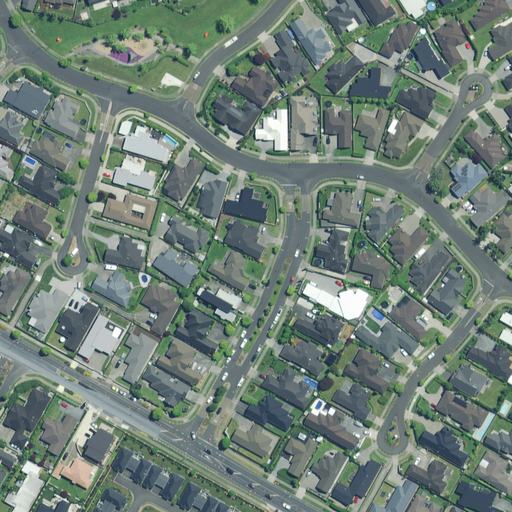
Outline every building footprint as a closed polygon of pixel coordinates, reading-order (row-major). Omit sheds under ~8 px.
[(37,0),(24,0),(22,7),(33,11),(37,0)] [(347,29),(349,32),(366,21),(353,0),(338,0),(341,4),(333,10),(334,11),(326,16),(338,35),(347,29)] [(358,0),(377,28),(397,15),(391,6),(386,10),(379,0),(358,0)] [(400,0),(410,15),(412,13),(416,19),(424,14),(421,9),(427,5),(425,2),(427,0),(400,0)] [(486,0),(483,2),(484,4),(478,8),(481,12),(470,18),(477,30),(511,10),(506,2),(507,1),(506,0),(486,0)] [(309,32),(301,18),(290,25),(317,66),(322,62),(321,61),(326,57),(325,54),(331,50),(324,38),(326,37),(321,30),(316,33),(313,29),(309,32)] [(441,26),(442,28),(434,32),(444,51),(443,52),(451,68),(463,61),(456,47),(467,41),(455,19),(446,24),(441,26)] [(419,26),(411,22),(408,27),(399,23),(389,44),(386,42),(380,54),(391,59),(396,50),(405,55),(419,26)] [(491,48),(489,51),(495,61),(511,50),(511,28),(509,30),(506,27),(500,27),(491,32),(498,43),(491,48)] [(295,46),(284,30),(275,36),(283,49),(276,54),(278,56),(272,60),(277,69),(281,67),(283,71),(279,74),(286,86),(296,80),(294,77),(302,72),(304,76),(312,72),(301,55),(297,57),(291,48),(295,46)] [(439,60),(426,39),(419,44),(420,46),(415,50),(420,57),(418,58),(427,72),(435,67),(441,78),(450,72),(441,59),(439,60)] [(365,66),(356,56),(346,66),(341,61),(327,75),(331,80),(326,85),(336,94),(365,66)] [(511,56),(509,58),(511,63),(511,74),(503,80),(509,91),(511,88),(511,56)] [(274,78),(255,67),(250,75),(253,76),(249,83),(239,77),(232,87),(263,107),(269,99),(263,95),(267,88),(273,92),(278,84),(272,81),(274,78)] [(381,69),(372,68),(371,79),(359,78),(358,84),(352,84),(351,96),(388,99),(388,92),(391,92),(391,87),(380,86),(381,69)] [(51,97),(26,82),(19,94),(11,90),(5,100),(38,119),(51,97)] [(436,94),(421,87),(418,92),(411,89),(409,93),(402,90),(397,102),(413,110),(412,111),(428,119),(435,105),(432,103),(436,94)] [(234,101),(225,95),(223,99),(220,97),(214,106),(219,109),(214,117),(227,125),(228,124),(246,136),(262,111),(247,101),(241,111),(232,104),(234,101)] [(305,109),(306,97),(292,97),(291,111),(292,111),(291,150),(303,150),(304,134),(317,135),(318,109),(305,109)] [(80,106),(65,98),(62,103),(57,100),(52,111),(50,110),(44,122),(53,127),(52,127),(74,139),(80,127),(72,123),(80,106)] [(389,112),(380,109),(377,120),(360,114),(356,129),(362,131),(361,135),(369,137),(366,147),(377,151),(389,112)] [(287,150),(287,110),(278,110),(278,120),(270,121),(270,118),(264,118),(264,130),(257,130),(257,140),(275,140),(275,150),(287,150)] [(335,110),(326,110),(326,134),(340,134),(340,148),(352,148),(352,111),(341,111),(341,118),(335,118),(335,110)] [(19,116),(10,111),(3,123),(0,120),(0,134),(0,135),(0,136),(19,147),(25,137),(19,134),(24,125),(16,121),(19,116)] [(424,122),(404,112),(394,135),(390,133),(386,142),(391,144),(385,155),(392,158),(393,155),(399,158),(410,135),(416,138),(424,122)] [(147,129),(138,126),(136,135),(132,134),(131,138),(127,136),(123,149),(170,163),(174,151),(175,151),(178,143),(165,133),(161,146),(157,144),(159,138),(145,133),(147,129)] [(499,149),(502,146),(498,143),(501,140),(496,134),(491,138),(489,136),(484,141),(474,129),(465,138),(493,169),(505,158),(501,153),(502,152),(499,149)] [(43,136),(41,140),(37,138),(30,153),(44,159),(43,161),(65,171),(71,160),(59,154),(63,145),(43,136)] [(0,173),(8,178),(12,171),(7,167),(9,163),(1,159),(2,155),(8,158),(12,151),(3,146),(2,149),(0,148),(0,173)] [(204,165),(193,159),(186,171),(177,165),(167,181),(168,182),(164,188),(170,192),(168,195),(179,201),(181,198),(183,199),(204,165)] [(145,166),(125,160),(122,169),(118,167),(113,182),(126,186),(128,182),(152,190),(157,173),(150,171),(149,173),(144,171),(145,166)] [(475,169),(470,163),(462,170),(457,165),(450,171),(457,180),(450,186),(460,198),(488,174),(480,165),(475,169)] [(59,174),(42,165),(34,182),(23,176),(19,184),(30,190),(30,192),(57,205),(62,194),(53,190),(56,184),(54,183),(59,174)] [(216,180),(215,183),(209,181),(209,184),(205,184),(203,193),(205,194),(201,208),(206,209),(204,215),(219,219),(228,183),(216,180)] [(255,191),(245,188),(242,203),(228,200),(225,212),(266,222),(269,210),(263,209),(265,202),(253,199),(255,191)] [(496,196),(489,188),(481,196),(478,192),(470,199),(475,205),(473,207),(478,213),(471,219),(479,228),(509,201),(501,192),(496,196)] [(353,195),(337,193),(336,199),(334,199),(332,211),(325,210),(324,219),(330,220),(330,222),(359,226),(360,215),(350,213),(353,195)] [(158,203),(128,194),(125,203),(109,199),(104,216),(150,230),(158,203)] [(48,212),(32,204),(26,215),(19,211),(13,221),(46,240),(52,229),(42,223),(48,212)] [(406,212),(397,204),(388,214),(372,209),(370,216),(372,216),(370,221),(369,220),(366,228),(373,231),(369,236),(377,243),(406,212)] [(511,215),(511,213),(507,209),(493,226),(499,231),(496,234),(503,239),(497,246),(506,254),(511,245),(511,220),(509,219),(511,215)] [(183,220),(175,215),(170,225),(172,226),(165,239),(176,245),(178,242),(186,246),(185,248),(196,254),(200,248),(202,250),(209,237),(208,237),(210,232),(201,227),(197,234),(181,225),(183,220)] [(246,225),(238,221),(232,233),(230,232),(225,242),(260,260),(265,248),(256,244),(259,238),(257,237),(260,230),(254,228),(249,228),(246,225)] [(430,235),(421,227),(411,238),(400,228),(389,241),(394,245),(390,250),(396,255),(394,258),(404,266),(430,235)] [(34,238),(15,229),(12,235),(1,229),(0,230),(0,240),(5,243),(1,250),(18,259),(16,262),(31,269),(37,258),(27,253),(34,238)] [(350,233),(334,229),(329,247),(320,244),(317,256),(328,259),(325,267),(345,272),(348,261),(345,260),(347,255),(344,254),(350,233)] [(133,240),(123,237),(119,252),(108,249),(105,261),(142,270),(145,258),(141,257),(143,251),(137,249),(138,244),(133,243),(133,240)] [(178,255),(170,250),(166,256),(162,253),(154,265),(187,288),(199,270),(188,262),(184,268),(174,261),(178,255)] [(450,259),(441,251),(429,267),(424,263),(418,270),(415,267),(411,273),(416,277),(412,281),(419,287),(416,291),(423,296),(443,271),(442,270),(450,259)] [(249,261),(233,252),(226,264),(228,264),(224,270),(213,264),(209,271),(243,292),(249,281),(242,277),(245,272),(243,271),(249,261)] [(377,257),(357,252),(352,270),(374,275),(371,287),(383,289),(386,277),(388,277),(391,265),(384,263),(385,260),(376,258),(377,257)] [(31,275),(19,268),(16,274),(10,271),(7,276),(5,275),(0,282),(2,283),(0,287),(0,289),(5,293),(0,301),(0,311),(8,316),(31,275)] [(468,281),(452,268),(446,276),(451,280),(440,293),(436,290),(427,301),(447,316),(458,301),(456,299),(466,287),(464,286),(468,281)] [(132,297),(128,294),(128,292),(132,291),(130,283),(122,281),(125,276),(115,271),(109,283),(98,277),(92,289),(126,308),(132,297)] [(170,289),(169,292),(152,283),(141,303),(152,308),(151,310),(159,314),(151,330),(162,336),(179,304),(174,301),(178,293),(170,289)] [(353,290),(340,294),(342,300),(309,283),(303,293),(310,297),(309,300),(317,303),(318,302),(329,308),(329,309),(350,320),(360,317),(367,302),(366,301),(369,295),(359,290),(356,295),(355,295),(353,290)] [(201,288),(197,295),(202,298),(219,307),(216,313),(232,322),(236,316),(231,313),(233,308),(236,309),(242,299),(232,294),(232,296),(221,290),(217,296),(210,292),(206,290),(201,288)] [(30,312),(28,315),(38,320),(34,327),(48,335),(69,295),(57,289),(53,296),(43,291),(39,298),(35,296),(29,307),(34,310),(32,313),(30,312)] [(423,309),(408,297),(399,309),(396,307),(389,315),(421,340),(427,332),(414,321),(423,309)] [(100,309),(89,303),(82,316),(68,308),(56,330),(70,339),(66,346),(76,352),(100,309)] [(215,321),(194,309),(185,324),(191,327),(188,331),(180,327),(176,335),(213,356),(219,346),(205,338),(215,321)] [(511,315),(505,312),(501,320),(511,326),(511,333),(505,330),(500,338),(511,345),(511,315)] [(125,329),(100,315),(79,353),(90,359),(96,348),(110,355),(125,329)] [(315,326),(301,318),(295,329),(333,348),(337,341),(344,327),(345,325),(325,315),(324,317),(322,321),(319,319),(315,326)] [(420,345),(388,323),(382,331),(384,332),(380,339),(362,326),(356,335),(391,359),(400,346),(413,355),(420,345)] [(157,342),(141,333),(139,337),(132,333),(126,344),(132,347),(124,361),(131,364),(123,378),(134,384),(157,342)] [(172,358),(171,360),(162,355),(157,364),(197,386),(203,376),(189,368),(194,359),(193,358),(197,351),(175,339),(166,355),(172,358)] [(323,352),(300,341),(296,350),(287,345),(282,356),(312,371),(311,373),(320,377),(325,366),(318,363),(323,352)] [(508,350),(500,345),(496,351),(494,349),(491,354),(487,352),(485,354),(474,346),(467,356),(507,382),(511,375),(511,370),(509,369),(511,364),(511,361),(509,360),(511,355),(506,351),(508,350)] [(383,361),(361,349),(352,365),(349,364),(345,372),(384,394),(390,383),(375,375),(383,361)] [(172,378),(150,365),(143,378),(151,382),(149,386),(160,392),(160,394),(167,398),(165,401),(176,408),(181,398),(185,400),(192,388),(179,381),(177,385),(170,381),(172,378)] [(488,378),(463,365),(457,374),(455,373),(450,383),(473,397),(477,390),(481,393),(487,384),(485,383),(488,378)] [(297,374),(288,369),(281,381),(269,374),(263,386),(305,410),(310,400),(305,397),(311,386),(302,381),(300,385),(293,381),(297,374)] [(372,394),(356,384),(351,392),(353,394),(352,397),(340,390),(334,400),(356,413),(355,415),(365,421),(372,410),(365,406),(372,394)] [(51,398),(35,389),(24,408),(15,403),(4,424),(17,431),(11,443),(23,450),(29,439),(22,435),(26,429),(33,433),(51,398)] [(477,408),(447,391),(437,409),(464,424),(462,427),(470,432),(474,424),(481,428),(484,422),(487,423),(489,419),(487,417),(490,412),(478,406),(477,408)] [(284,405),(269,396),(265,402),(262,400),(258,407),(253,404),(247,414),(266,425),(269,421),(288,432),(294,421),(287,417),(289,413),(282,409),(284,405)] [(345,415),(332,408),(326,417),(320,413),(318,417),(311,413),(305,425),(323,435),(323,434),(329,437),(329,438),(352,452),(359,439),(345,431),(346,429),(339,425),(345,415)] [(63,424),(58,421),(57,423),(48,418),(42,427),(47,430),(41,439),(51,444),(48,450),(59,456),(79,421),(68,415),(63,424)] [(265,458),(267,456),(268,456),(273,448),(270,447),(273,440),(262,434),(265,429),(254,424),(248,435),(238,429),(232,440),(265,458)] [(454,433),(445,427),(442,433),(440,432),(436,437),(426,431),(420,442),(463,467),(469,456),(459,450),(461,447),(456,444),(458,440),(452,436),(454,433)] [(511,433),(510,437),(502,432),(500,436),(494,433),(492,437),(489,435),(485,443),(500,451),(501,449),(511,455),(511,433)] [(307,436),(301,433),(298,438),(305,441),(307,436)] [(318,443),(310,438),(306,446),(292,438),(285,450),(295,456),(291,463),(293,464),(289,472),(299,477),(318,443)] [(123,447),(112,466),(115,468),(115,469),(119,472),(120,470),(124,472),(127,467),(135,472),(132,477),(136,479),(135,481),(139,483),(140,482),(145,484),(144,486),(148,489),(149,487),(153,489),(156,484),(164,488),(161,494),(164,496),(164,497),(169,500),(169,498),(173,501),(185,479),(173,473),(170,478),(162,473),(164,470),(142,458),(141,461),(133,457),(135,453),(123,447)] [(17,459),(0,449),(0,487),(7,475),(0,470),(0,464),(1,462),(12,468),(17,459)] [(509,463),(488,451),(483,459),(490,463),(486,470),(480,466),(475,474),(510,496),(511,491),(511,483),(507,480),(509,477),(503,473),(509,463)] [(319,457),(311,471),(323,478),(318,487),(329,493),(349,458),(339,452),(335,460),(326,455),(324,459),(319,457)] [(99,471),(77,459),(71,469),(59,463),(52,476),(60,480),(62,475),(89,489),(99,471)] [(382,466),(372,460),(367,468),(363,466),(350,489),(340,483),(332,497),(349,506),(356,495),(364,499),(382,466)] [(412,464),(406,475),(442,494),(447,484),(442,481),(445,475),(444,475),(448,467),(435,460),(428,473),(412,464)] [(41,468),(27,461),(22,471),(29,474),(18,495),(11,491),(5,502),(16,507),(13,511),(27,511),(43,482),(38,479),(40,476),(38,475),(41,468)] [(403,511),(418,486),(408,480),(403,488),(399,486),(386,509),(375,503),(369,511),(403,511)] [(469,485),(460,481),(456,491),(463,494),(459,504),(467,507),(467,506),(481,511),(503,511),(492,507),(498,493),(486,488),(483,494),(474,490),(477,485),(470,482),(469,485)] [(190,482),(178,503),(182,505),(181,507),(186,510),(187,508),(190,510),(193,505),(201,509),(199,511),(240,511),(238,511),(237,511),(231,511),(229,510),(231,507),(209,495),(207,499),(199,494),(202,488),(190,482)] [(113,511),(116,507),(121,510),(124,506),(125,507),(128,502),(126,501),(128,498),(109,488),(103,499),(106,501),(101,509),(97,506),(94,511),(113,511)] [(427,499),(418,494),(408,511),(439,511),(442,508),(433,503),(429,510),(423,507),(427,499)] [(72,505),(64,500),(57,511),(43,504),(38,511),(69,511),(72,505)]
